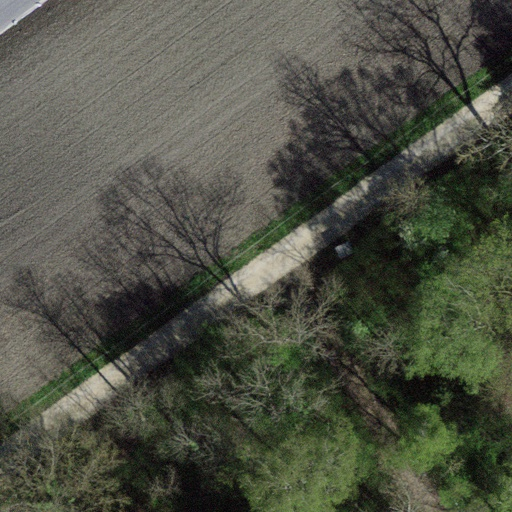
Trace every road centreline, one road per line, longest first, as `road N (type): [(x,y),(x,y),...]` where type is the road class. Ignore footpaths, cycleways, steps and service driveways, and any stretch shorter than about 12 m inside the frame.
road 1 (track): [(511,106),(0,471)]
road 2 (track): [(290,260),(470,511)]
